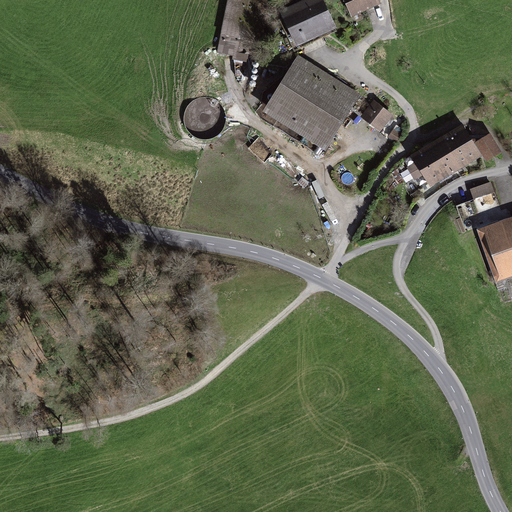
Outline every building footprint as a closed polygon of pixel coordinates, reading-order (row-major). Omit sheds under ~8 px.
[(271,0),(228,0),(217,54),(233,57),(233,60),(246,63),(247,60),(259,63),(271,0)] [(323,0),(307,0),(281,13),(297,49),(338,30),(323,0)] [(343,0),(353,18),(382,4),(380,0),(343,0)] [(362,95),(298,56),(263,112),(327,153),(362,95)] [(394,115),(375,101),(361,118),(381,133),(394,115)] [(464,125),(412,157),(415,163),(407,168),(415,180),(423,175),(431,187),(483,156),(473,139),(464,125)] [(403,136),(393,130),(388,138),(398,144),(403,136)] [(484,140),(473,139),(483,156),(487,162),(503,153),(491,133),(484,140)] [(265,161),(274,152),(259,137),(250,147),(265,161)] [(471,187),(475,198),(495,190),(491,180),(471,187)] [(326,235),(337,232),(333,214),(322,216),(326,235)] [(511,217),(478,230),(496,284),(511,278),(511,217)]
